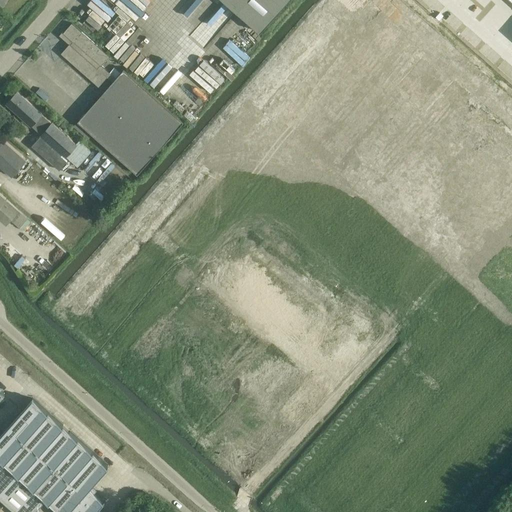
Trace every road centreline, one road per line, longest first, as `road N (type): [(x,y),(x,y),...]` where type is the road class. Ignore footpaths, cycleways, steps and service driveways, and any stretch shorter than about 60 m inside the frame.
road 1 (tertiary): [(211,511),(0,322)]
road 2 (unknown): [(223,293),(343,393),(381,335)]
